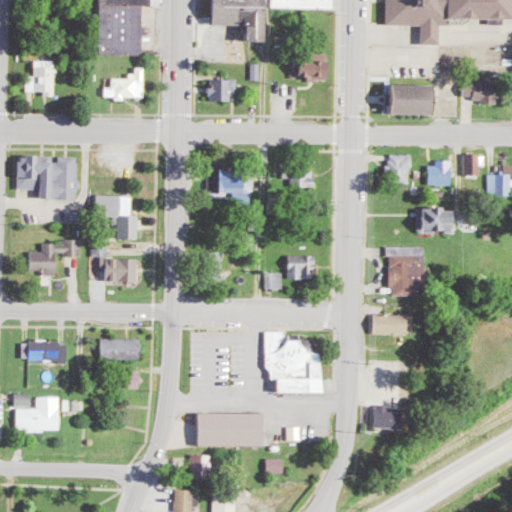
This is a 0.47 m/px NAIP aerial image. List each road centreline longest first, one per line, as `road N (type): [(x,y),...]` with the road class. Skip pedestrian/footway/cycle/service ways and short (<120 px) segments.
road 1 (residential): [(130,511),(170,410),(178,0)]
road 2 (residential): [(323,511),(346,425),(355,0)]
road 3 (residential): [(351,137),(0,132)]
road 4 (residential): [(348,314),(0,309)]
road 5 (residential): [(511,137),(351,137)]
road 6 (residential): [(143,475),(0,471)]
road 7 (residential): [(0,132),(5,0)]
